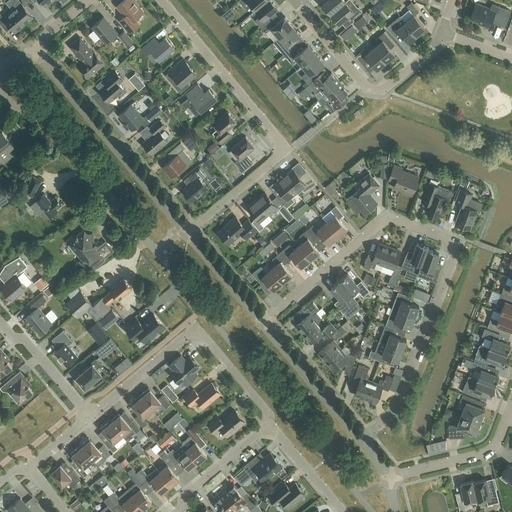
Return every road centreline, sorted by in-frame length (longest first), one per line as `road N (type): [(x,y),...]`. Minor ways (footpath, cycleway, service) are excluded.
road 1 (residential): [(361,439),(401,402),(454,258),(452,241),(389,219),(262,322)]
road 2 (residential): [(187,233),(285,150),(161,0)]
road 3 (residential): [(203,310),(51,125),(0,90)]
road 4 (residential): [(89,416),(196,328),(270,424)]
road 5 (unclassified): [(187,233),(31,47)]
road 6 (residential): [(443,34),(377,91),(365,88),(293,0)]
road 7 (residential): [(389,478),(479,455),(495,445),(511,402)]
road 8 (unclassified): [(361,439),(262,322)]
road 9 (residential): [(89,416),(0,322)]
road 10 (residential): [(177,511),(186,493),(270,424)]
